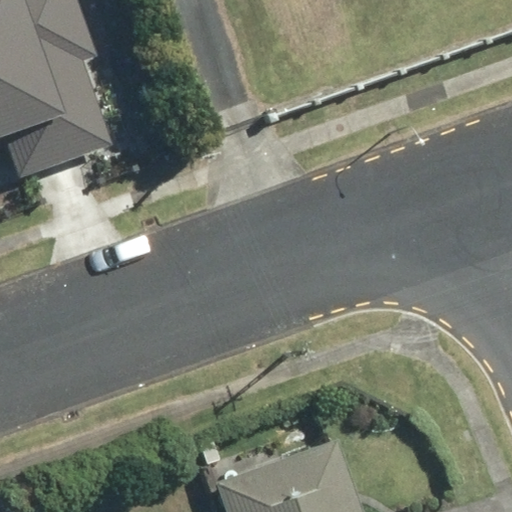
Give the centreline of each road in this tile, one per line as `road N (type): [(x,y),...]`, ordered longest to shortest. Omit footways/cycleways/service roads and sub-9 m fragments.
road 1 (residential): [(456,199),(0,357)]
road 2 (residential): [(456,199),(511,330)]
